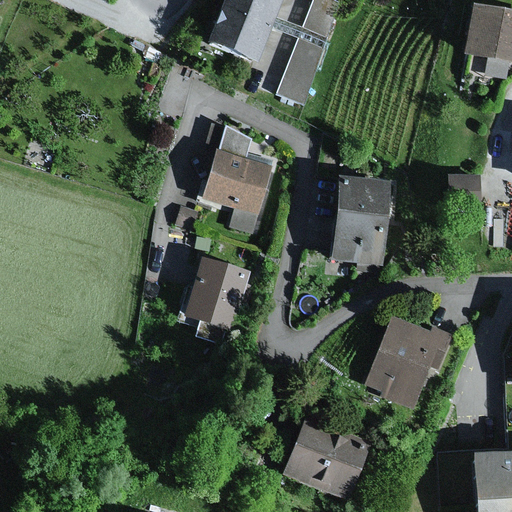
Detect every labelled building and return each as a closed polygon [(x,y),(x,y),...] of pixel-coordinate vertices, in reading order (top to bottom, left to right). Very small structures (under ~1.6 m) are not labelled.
[(275,0),(214,0),(198,42),(251,63),(265,28),(267,21),(275,0)] [(511,14),(464,6),(456,54),(509,63),(511,43),(511,14)] [(293,37),(321,48),(323,42),(267,21),(265,28),(293,37)] [(321,48),(293,37),(272,93),(301,103),(321,48)] [(219,125),(212,150),(241,158),(247,141),(219,125)] [(241,158),(212,150),(207,149),(193,198),(231,208),(253,215),(267,165),(241,158)] [(473,176),(443,177),(444,209),(475,208),(473,176)] [(384,184),(329,178),(320,256),(353,260),(352,272),(375,275),(384,184)] [(194,209),(178,205),(173,227),(189,231),(194,209)] [(253,215),(231,208),(225,227),(247,234),(253,215)] [(245,270),(193,256),(177,317),(195,322),(223,330),(227,331),(236,300),(245,303),(250,285),(241,283),(245,270)] [(424,331),(386,317),(361,383),(380,390),(377,397),(410,409),(425,367),(436,371),(449,335),(426,326),(424,331)] [(223,330),(195,322),(191,338),(219,346),(223,330)] [(364,443),(300,417),(279,472),(343,497),(364,443)] [(511,511),(511,452),(465,456),(469,511),(511,511)]
